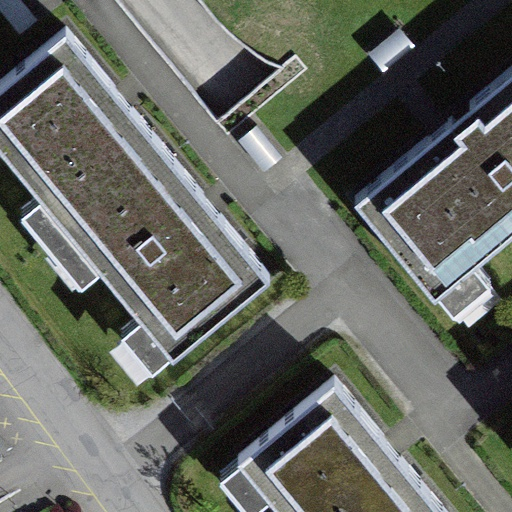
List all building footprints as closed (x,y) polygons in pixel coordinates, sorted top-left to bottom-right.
[(0,79),(0,141),(71,228),(168,148),(66,25),(0,79)] [(511,64),(355,195),(435,291),(511,227),(511,64)] [(173,351),(270,272),(168,148),(71,228),(173,351)] [(238,454),(286,511),(418,511),(437,497),(335,374),(238,454)] [(448,511),(437,497),(418,511),(448,511)]
